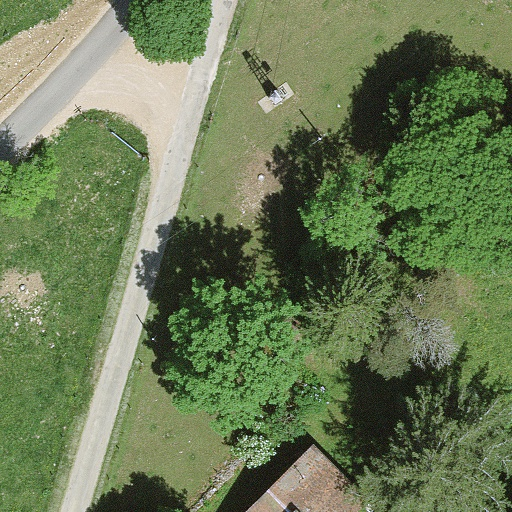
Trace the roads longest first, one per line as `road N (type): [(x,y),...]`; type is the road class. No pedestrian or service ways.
road 1 (unclassified): [(189,123),(77,511)]
road 2 (unclassified): [(221,0),(189,123)]
road 3 (unclassified): [(0,148),(90,62)]
